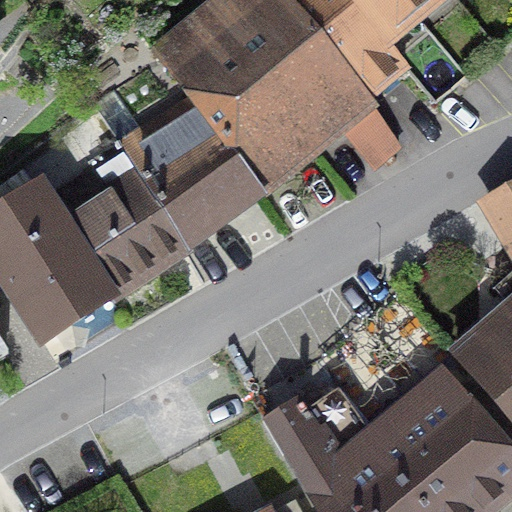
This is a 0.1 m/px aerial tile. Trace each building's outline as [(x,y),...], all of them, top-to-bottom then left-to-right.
[(372,83),(390,66),(327,0),(222,0),(145,80),(261,192),(313,141),(372,83)] [(459,0),(327,0),(390,66),(459,0)] [(186,123),(127,164),(194,260),(253,218),(186,123)] [(511,181),(468,208),(511,280),(511,181)] [(192,261),(139,189),(77,234),(130,306),(192,261)] [(127,317),(45,203),(0,234),(0,303),(50,373),(127,317)] [(511,302),(453,356),(511,419),(511,302)] [(0,375),(14,367),(0,345),(0,375)] [(511,445),(451,375),(294,510),(295,511),(498,511),(511,500),(511,445)]
